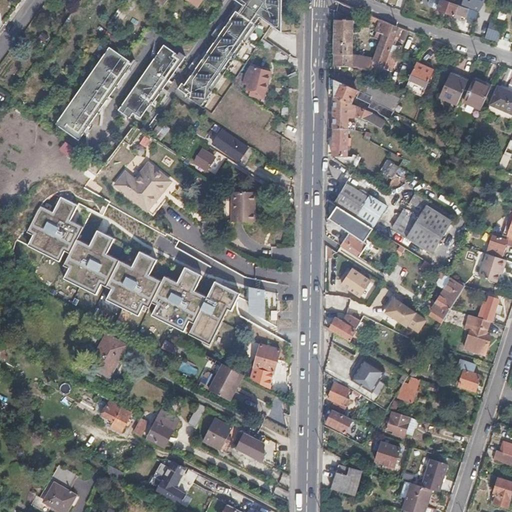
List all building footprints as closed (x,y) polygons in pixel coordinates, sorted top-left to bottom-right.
[(281,35),(283,1),(281,0),(238,0),(237,2),(244,7),(239,13),(237,12),(227,25),(225,23),(219,30),(222,32),(217,39),(214,37),(209,45),(211,47),(204,57),(201,55),(196,62),(198,64),(193,71),(191,69),(185,76),(188,78),(183,85),(180,83),(176,89),(187,96),(186,98),(199,107),(211,91),(221,77),(234,59),(246,43),(257,28),(254,26),(259,19),(281,35)] [(426,0),(426,2),(428,6),(437,9),(440,0),(426,0)] [(465,21),(475,25),(479,12),(443,0),(440,0),(437,9),(457,16),(458,13),(467,17),(465,21)] [(464,0),(463,3),(479,9),(482,0),(464,0)] [(335,11),(334,10),(333,67),(352,67),(353,21),(335,11)] [(490,17),(483,38),(496,42),(502,21),(490,17)] [(381,73),(398,27),(379,20),(375,31),(382,34),(369,70),(381,73)] [(170,78),(185,57),(179,52),(177,54),(163,45),(117,110),(128,118),(132,113),(139,118),(150,104),(151,105),(170,78)] [(129,67),(132,63),(109,47),(99,60),(87,76),(76,93),(67,105),(60,115),(54,123),(77,140),(111,93),(120,79),(129,67)] [(432,70),(415,62),(408,79),(425,87),(432,70)] [(240,73),(230,86),(239,92),(244,83),(242,90),(246,92),(246,94),(260,98),(267,71),(248,65),(242,73),(240,73)] [(467,80),(454,75),(454,76),(450,74),(440,95),(456,103),(467,80)] [(334,98),(350,104),(356,90),(333,80),(328,78),(328,98),(334,98)] [(463,104),(480,111),(489,88),(472,81),(463,104)] [(489,105),(511,114),(511,92),(497,87),(489,105)] [(387,117),(391,111),(370,99),(371,96),(358,91),(356,98),(368,103),(367,107),(387,117)] [(333,128),(347,129),(355,130),(355,123),(348,121),(347,112),(354,114),(354,106),(350,104),(334,98),(333,128)] [(371,113),(354,106),(354,114),(354,115),(368,122),(371,113)] [(181,131),(168,123),(162,133),(174,141),(181,131)] [(281,135),(286,127),(282,124),(277,132),(281,135)] [(347,156),(347,129),(333,128),(333,156),(347,156)] [(239,162),(239,161),(243,155),(247,148),(222,132),(211,148),(221,155),(223,152),(239,162)] [(138,144),(145,147),(149,139),(142,135),(138,144)] [(364,138),(362,145),(372,151),(375,145),(369,141),(370,141),(364,138)] [(194,163),(206,171),(214,159),(202,151),(194,163)] [(497,167),(505,170),(511,154),(503,151),(497,167)] [(392,177),(397,165),(384,160),(379,172),(392,177)] [(117,183),(149,210),(173,182),(151,163),(138,178),(128,170),(117,183)] [(173,182),(149,210),(154,214),(178,186),(173,182)] [(347,184),(335,204),(356,218),(369,198),(347,184)] [(230,222),(253,223),(254,192),(230,191),(230,222)] [(504,195),(491,191),(489,198),(501,202),(504,195)] [(151,317),(208,347),(236,294),(211,281),(202,297),(192,292),(200,277),(181,267),(174,278),(145,280),(156,260),(136,250),(127,267),(105,256),(113,240),(94,230),(85,246),(75,241),(82,228),(70,222),(78,206),(59,196),(51,212),(28,200),(31,249),(56,262),(61,253),(63,289),(104,287),(104,301),(137,318),(150,294),(151,317)] [(389,231),(431,255),(451,220),(409,196),(389,231)] [(364,243),(373,229),(336,206),(329,219),(348,232),(340,245),(359,257),(368,245),(364,243)] [(501,235),(507,237),(511,238),(511,212),(509,212),(501,235)] [(511,238),(507,237),(506,241),(492,237),(487,252),(502,257),(505,245),(511,246),(511,238)] [(507,262),(487,255),(479,278),(497,284),(502,269),(504,270),(507,262)] [(371,282),(353,269),(343,285),(361,298),(371,282)] [(431,310),(444,318),(451,309),(465,286),(451,277),(431,310)] [(247,282),(245,317),(276,319),(277,309),(265,308),(266,285),(274,285),(274,283),(247,282)] [(485,299),(478,317),(491,322),(494,323),(498,312),(495,311),(498,300),(489,296),(488,300),(485,299)] [(380,315),(418,333),(426,316),(388,298),(380,315)] [(336,299),(325,299),(325,313),(335,313),(336,299)] [(478,317),(478,318),(469,315),(465,328),(470,330),(465,349),(484,355),(489,337),(487,336),(491,322),(478,317)] [(347,316),(343,323),(356,331),(361,322),(351,317),(347,316)] [(336,319),(330,330),(350,341),(356,331),(343,323),(336,319)] [(216,327),(208,353),(225,358),(234,332),(216,327)] [(90,364),(110,375),(125,346),(106,335),(90,364)] [(164,340),(160,348),(171,353),(175,346),(164,340)] [(249,377),(267,386),(275,372),(281,351),(262,346),(256,364),(249,377)] [(384,370),(364,357),(351,379),(371,392),(384,370)] [(464,364),(462,368),(476,373),(477,369),(464,364)] [(216,374),(208,389),(227,399),(239,375),(221,365),(216,374)] [(476,373),(462,368),(461,371),(464,372),(459,386),(475,391),(480,377),(475,375),(476,373)] [(198,384),(208,389),(216,374),(209,370),(205,371),(198,384)] [(410,383),(405,381),(404,381),(398,398),(412,403),(420,379),(411,377),(410,383)] [(349,390),(334,384),(328,398),(334,401),(332,407),(344,411),(348,399),(346,398),(349,390)] [(109,403),(102,417),(113,422),(110,427),(121,433),(130,413),(109,403)] [(187,425),(195,429),(207,407),(199,403),(187,425)] [(345,433),(352,419),(334,409),(327,423),(345,433)] [(161,411),(146,439),(164,448),(179,420),(161,411)] [(403,438),(410,417),(393,411),(387,429),(393,431),(392,435),(403,438)] [(141,417),(133,432),(139,438),(147,421),(141,417)] [(215,419),(204,442),(222,451),(233,428),(215,419)] [(242,436),(236,448),(248,454),(254,442),(242,436)] [(511,444),(503,441),(500,452),(511,455),(511,444)] [(400,448),(382,442),(375,462),(386,466),(385,469),(393,471),(400,448)] [(511,455),(500,452),(497,460),(511,464),(511,455)] [(431,460),(422,487),(431,490),(439,492),(448,465),(431,460)] [(166,469),(167,470),(162,481),(175,488),(180,480),(178,478),(183,468),(172,462),(169,467),(168,466),(166,468),(166,469)] [(166,469),(166,468),(160,464),(153,477),(154,477),(149,486),(182,503),(186,495),(175,488),(162,481),(167,470),(166,469)] [(77,475),(59,465),(44,491),(48,494),(44,501),(62,511),(66,511),(75,495),(68,491),(77,475)] [(339,465),(332,488),(354,495),(361,472),(339,465)] [(511,491),(511,481),(498,477),(492,493),(497,495),(494,505),(506,508),(511,491)] [(405,511),(406,511),(434,511),(435,509),(426,506),(431,490),(422,487),(405,482),(400,497),(406,498),(402,511),(405,511)] [(203,497),(197,509),(203,511),(204,511),(209,500),(203,497)] [(230,497),(226,504),(229,505),(241,511),(242,511),(243,510),(241,509),(239,502),(230,497)]
